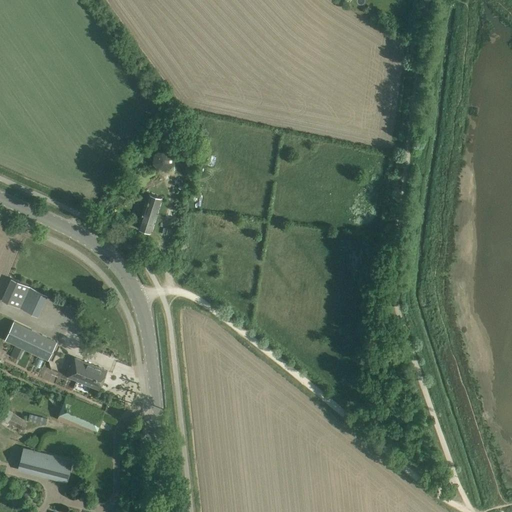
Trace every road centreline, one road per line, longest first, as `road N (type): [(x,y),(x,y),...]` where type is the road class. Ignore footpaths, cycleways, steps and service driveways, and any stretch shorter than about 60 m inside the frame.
road 1 (track): [(457,479),(439,496),(208,305),(176,291),(137,298)]
road 2 (tertiary): [(168,511),(152,347),(137,298)]
road 3 (tertiary): [(0,200),(102,248),(137,298)]
